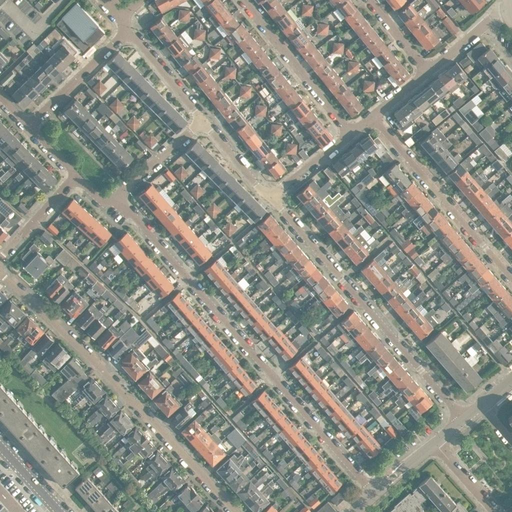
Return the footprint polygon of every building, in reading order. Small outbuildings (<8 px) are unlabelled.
[(185,0),(154,0),(154,1),(155,1),(161,12),(185,0)] [(219,0),(210,0),(205,5),(212,14),(224,5),(219,0)] [(260,0),(259,1),(260,1),(267,10),(278,1),(277,0),(260,0)] [(346,0),(337,7),(345,17),(356,8),(349,0),(346,0)] [(387,0),(390,4),(392,6),(394,8),(404,0),(387,0)] [(412,0),(397,12),(405,21),(416,12),(412,7),(420,1),(418,0),(412,0)] [(438,6),(433,0),(431,0),(428,3),(433,9),(438,6)] [(465,0),(462,3),(469,12),(473,9),(475,12),(483,5),(481,2),(483,0),(465,0)] [(286,11),(278,1),(267,10),(275,20),(286,11)] [(56,24),(60,28),(83,51),(89,44),(90,45),(104,32),(97,25),(98,24),(76,3),(61,18),(56,24)] [(212,14),(220,24),(231,14),(224,5),(212,14)] [(444,14),(439,7),(435,11),(440,17),(444,14)] [(297,18),(289,8),(286,11),(275,20),(282,29),(294,20),(297,18)] [(356,8),(345,17),(352,27),(363,17),(356,8)] [(422,8),(416,12),(405,21),(412,30),(423,21),(419,15),(424,11),(422,8)] [(199,18),(202,22),(207,18),(204,13),(199,18)] [(239,24),(231,14),(220,24),(228,33),(229,32),(239,24)] [(412,30),(419,39),(430,30),(427,25),(435,18),(431,14),(423,21),(412,30)] [(150,26),(158,36),(169,27),(161,17),(150,26)] [(352,27),(360,36),(371,27),(363,17),(352,27)] [(453,34),(458,30),(447,17),(441,21),(453,34)] [(301,30),(294,20),(282,29),(290,39),(301,30)] [(240,22),(239,24),(229,32),(237,41),(248,32),(240,22)] [(177,37),(169,27),(158,36),(165,46),(177,37)] [(371,27),(360,36),(367,46),(379,36),(371,27)] [(54,29),(46,36),(50,40),(54,36),(57,39),(60,36),(54,29)] [(298,48),(309,39),(301,30),(290,39),(298,48)] [(430,30),(419,39),(427,49),(431,45),(435,49),(441,43),(438,39),(430,30)] [(244,51),(256,42),(248,32),(237,41),(244,51)] [(165,46),(173,55),(184,46),(187,44),(179,34),(177,37),(165,46)] [(367,46),(375,55),(386,46),(379,36),(367,46)] [(317,49),(309,39),(298,48),(305,58),(317,49)] [(263,51),(256,42),(244,51),(252,60),(263,51)] [(466,55),(467,55),(472,62),(477,58),(485,67),(497,57),(489,47),(487,49),(481,42),(481,43),(467,54),(466,55)] [(63,45),(55,52),(67,64),(74,56),(63,45)] [(173,55),(181,65),(182,64),(182,63),(192,56),(192,55),(184,46),(173,55)] [(386,46),(375,55),(383,65),(394,55),(386,46)] [(355,56),(349,48),(345,52),(346,53),(345,54),(350,59),(355,56)] [(313,67),(324,58),(317,49),(305,58),(313,67)] [(260,70),(271,61),(263,51),(252,60),(260,70)] [(59,71),(67,64),(55,52),(48,59),(59,71)] [(115,71),(126,60),(117,52),(106,63),(115,71)] [(193,54),(192,55),(192,56),(182,63),(182,64),(190,73),(201,64),(193,54)] [(383,65),(390,74),(402,65),(394,55),(383,65)] [(467,55),(458,62),(462,66),(467,72),(472,68),(469,64),(472,62),(467,55)] [(327,56),(324,58),(313,67),(321,77),(332,68),(328,63),(331,61),(327,56)] [(504,66),(497,57),(485,67),(482,69),(490,78),(492,76),(504,66)] [(41,66),(52,78),(59,71),(48,59),(41,66)] [(135,69),(126,60),(115,71),(124,80),(135,69)] [(190,73),(197,82),(209,73),(212,70),(205,61),(201,64),(190,73)] [(279,70),(271,61),(260,70),(267,79),(279,70)] [(465,73),(456,63),(447,70),(456,81),(465,73)] [(398,84),(410,75),(402,65),(390,74),(398,84)] [(45,85),(52,78),(41,66),(34,73),(45,85)] [(507,70),(504,66),(492,76),(490,78),(488,79),(491,83),(491,85),(493,87),(495,88),(496,87),(511,75),(511,72),(509,70),(507,70)] [(328,86),(340,77),(332,68),(321,77),(328,86)] [(135,69),(124,80),(133,89),(144,78),(135,69)] [(275,89),(286,80),(279,70),(267,79),(275,89)] [(451,85),(456,81),(447,70),(438,77),(447,88),(449,91),(453,88),(451,85)] [(27,80),(38,92),(45,85),(34,73),(27,80)] [(209,73),(197,82),(205,92),(216,83),(209,73)] [(7,74),(0,81),(4,85),(7,82),(11,78),(9,76),(7,74)] [(511,89),(511,75),(500,85),(496,87),(499,90),(498,91),(503,97),(507,94),(511,89)] [(347,87),(340,77),(328,86),(336,96),(347,87)] [(438,77),(429,84),(438,95),(441,98),(449,91),(447,88),(438,77)] [(152,86),(144,78),(133,89),(141,97),(152,86)] [(31,99),(38,92),(27,80),(19,87),(31,99)] [(294,89),(286,80),(275,89),(283,98),(294,89)] [(92,87),(96,91),(103,84),(99,81),(92,87)] [(205,92),(213,101),(224,92),(216,83),(205,92)] [(96,91),(99,95),(106,88),(103,84),(96,91)] [(429,84),(420,92),(429,102),(432,105),(441,98),(438,95),(429,84)] [(478,90),(474,84),(470,89),(475,93),(478,90)] [(150,106),(161,95),(152,86),(141,97),(150,106)] [(12,94),(23,106),(31,99),(19,87),(12,94)] [(343,105),(355,96),(347,87),(336,96),(343,105)] [(290,108),(302,99),(294,89),(283,98),(290,108)] [(511,99),(511,89),(507,94),(503,97),(506,100),(510,97),(511,99)] [(224,92),(213,101),(220,111),(232,102),(224,92)] [(420,92),(412,99),(420,110),(423,113),(432,105),(429,102),(420,92)] [(169,104),(161,95),(150,106),(158,115),(169,104)] [(363,106),(355,96),(343,105),(351,115),(363,106)] [(460,97),(456,99),(460,105),(464,102),(460,97)] [(109,105),(112,108),(119,101),(116,98),(109,105)] [(64,111),(72,118),(80,110),(83,107),(76,99),(64,111)] [(309,108),(302,99),(290,108),(298,117),(309,108)] [(420,110),(412,99),(403,106),(414,120),(423,113),(420,110)] [(456,99),(452,103),(457,108),(460,105),(456,99)] [(470,99),(458,109),(463,115),(471,109),(475,105),(471,99),(470,99)] [(119,101),(112,108),(116,112),(123,105),(119,101)] [(220,111),(228,120),(239,111),(232,102),(220,111)] [(167,123),(178,112),(169,104),(158,115),(167,123)] [(415,121),(414,120),(403,106),(394,113),(397,118),(393,121),(402,131),(415,121)] [(72,118),(78,125),(90,114),(86,109),(83,107),(80,110),(72,118)] [(306,127),(317,118),(309,108),(298,117),(306,127)] [(443,111),(438,113),(443,119),(449,114),(445,109),(443,111)] [(471,109),(463,115),(471,124),(476,119),(478,118),(471,109)] [(239,111),(228,120),(236,130),(247,121),(239,111)] [(464,121),(455,111),(451,115),(460,125),(464,121)] [(187,121),(178,112),(167,123),(176,132),(187,121)] [(438,123),(443,119),(438,113),(432,121),(435,125),(438,123)] [(90,114),(78,125),(85,132),(97,121),(90,114)] [(126,122),(130,126),(137,119),(133,115),(126,122)] [(325,127),(317,118),(306,127),(313,136),(325,127)] [(130,126),(133,130),(140,123),(137,119),(130,126)] [(471,124),(477,131),(482,126),(476,119),(471,124)] [(104,128),(97,121),(85,132),(92,139),(104,128)] [(236,130),(243,139),(255,130),(247,121),(236,130)] [(470,129),(464,121),(460,125),(466,132),(470,129)] [(420,128),(421,128),(424,133),(425,134),(428,131),(425,125),(420,128)] [(332,137),(325,127),(313,136),(309,140),(312,145),(317,141),(321,146),(332,137)] [(420,142),(429,152),(445,138),(436,127),(431,131),(431,132),(420,142)] [(92,139),(99,147),(111,135),(104,128),(92,139)] [(411,136),(415,140),(424,133),(421,128),(411,136)] [(484,128),(479,133),(486,142),(492,137),(484,128)] [(0,145),(2,147),(14,136),(7,129),(0,134),(0,145)] [(119,138),(121,140),(129,132),(127,130),(119,138)] [(255,130),(243,139),(251,149),(262,140),(255,130)] [(472,131),(468,135),(474,142),(479,138),(472,131)] [(143,140),(147,143),(154,136),(150,133),(143,140)] [(118,142),(111,135),(99,147),(106,154),(118,142)] [(372,139),(369,135),(359,142),(368,153),(370,156),(375,152),(379,157),(386,165),(393,159),(386,151),(387,150),(376,136),(372,139)] [(5,158),(9,154),(21,143),(14,136),(2,147),(0,148),(0,154),(4,159),(5,158)] [(157,140),(154,136),(147,143),(150,147),(157,140)] [(492,137),(486,142),(494,151),(499,146),(492,137)] [(429,152),(437,162),(448,152),(445,148),(451,144),(445,138),(429,152)] [(185,151),(194,160),(205,149),(196,140),(185,151)] [(251,149),(259,158),(270,149),(262,140),(251,149)] [(106,154),(113,161),(125,150),(118,142),(106,154)] [(368,153),(359,142),(350,149),(359,160),(368,153)] [(9,154),(5,158),(8,160),(12,157),(16,161),(28,150),(21,143),(9,154)] [(479,146),(485,155),(489,151),(483,143),(479,146)] [(494,151),(503,162),(509,157),(499,146),(494,151)] [(213,158),(205,149),(194,160),(202,169),(213,158)] [(259,158),(266,168),(278,159),(270,149),(259,158)] [(304,160),(308,157),(302,149),(298,152),(304,160)] [(350,149),(341,157),(350,168),(355,174),(362,168),(357,162),(359,160),(350,149)] [(16,161),(23,169),(34,157),(28,150),(16,161)] [(132,157),(125,150),(113,161),(121,168),(122,167),(123,167),(126,164),(125,164),(132,157)] [(489,151),(485,155),(490,160),(494,157),(489,151)] [(448,152),(437,162),(446,172),(457,162),(457,161),(461,158),(458,154),(454,158),(448,152)] [(292,154),(290,155),(296,162),(299,159),(296,154),(292,154)] [(466,163),(471,159),(468,155),(447,173),(454,181),(466,171),(470,168),(466,163)] [(23,169),(30,176),(41,164),(34,157),(23,169)] [(350,168),(341,157),(332,164),(341,175),(350,168)] [(222,166),(213,158),(202,169),(211,177),(222,166)] [(285,169),(278,159),(266,168),(274,178),(285,169)] [(498,169),(502,166),(497,160),(494,164),(498,169)] [(403,173),(394,163),(382,174),(390,184),(393,181),(403,173)] [(34,180),(37,183),(48,172),(41,164),(30,176),(24,182),(28,186),(34,180)] [(11,166),(0,176),(0,178),(3,181),(15,170),(11,166)] [(220,186),(231,175),(222,166),(211,177),(220,186)] [(177,177),(185,170),(182,167),(174,173),(177,177)] [(330,178),(335,174),(328,167),(323,171),(330,178)] [(470,176),(466,171),(454,181),(461,189),(482,171),(479,168),(470,176)] [(188,174),(185,170),(177,177),(181,181),(188,174)] [(56,179),(48,172),(37,183),(44,190),(51,184),(54,181),(56,179)] [(365,185),(374,178),(372,176),(370,172),(361,180),(365,185)] [(398,193),(401,190),(411,182),(404,175),(403,173),(393,181),(390,184),(398,193)] [(239,184),(231,175),(220,186),(228,195),(239,184)] [(478,175),(461,189),(467,196),(479,186),(480,186),(484,182),(478,175)] [(308,184),(296,194),(303,202),(315,192),(311,187),(320,179),(317,176),(308,184)] [(187,184),(189,188),(198,183),(195,179),(187,184)] [(412,181),(411,182),(401,190),(398,193),(390,199),(393,203),(398,199),(401,204),(406,199),(418,189),(412,181)] [(467,196),(474,204),(486,193),(495,186),(492,182),(483,190),(480,186),(479,186),(467,196)] [(324,183),(315,192),(303,202),(309,210),(321,199),(318,196),(323,191),(327,187),(324,183)] [(139,195),(146,202),(158,192),(162,189),(158,185),(155,188),(151,184),(139,195)] [(237,203),(248,192),(239,184),(228,195),(237,203)] [(356,184),(350,189),(355,194),(359,190),(356,184)] [(193,195),(201,189),(198,185),(190,192),(193,195)] [(355,194),(363,204),(368,200),(363,195),(368,191),(364,186),(359,190),(355,194)] [(495,186),(486,193),(474,204),(480,211),(492,201),(489,197),(498,189),(495,186)] [(204,192),(201,189),(193,195),(197,199),(204,192)] [(425,196),(418,189),(406,199),(401,204),(405,208),(401,212),(404,215),(413,207),(425,196)] [(146,202),(152,210),(165,199),(158,192),(146,202)] [(237,203),(245,212),(257,201),(248,192),(237,203)] [(328,200),(325,203),(321,199),(309,210),(316,217),(328,207),(340,196),(338,193),(329,201),(328,200)] [(495,199),(492,201),(480,211),(487,219),(508,201),(511,197),(509,194),(501,201),(498,203),(495,199)] [(340,196),(328,207),(316,217),(322,225),(334,214),(340,209),(336,204),(343,199),(340,196)] [(406,218),(415,210),(419,214),(432,204),(425,196),(413,207),(404,215),(406,218)] [(357,208),(361,205),(354,197),(350,200),(357,208)] [(0,212),(6,217),(13,209),(1,199),(0,199),(0,208),(2,210),(0,212)] [(62,211),(69,218),(80,206),(73,199),(62,211)] [(165,199),(152,210),(159,218),(171,207),(165,199)] [(371,213),(375,209),(368,200),(363,204),(371,213)] [(254,221),(265,210),(257,201),(245,212),(254,221)] [(159,218),(165,225),(178,214),(174,211),(178,207),(175,203),(171,207),(159,218)] [(210,214),(217,207),(214,204),(206,210),(210,214)] [(418,229),(426,222),(438,212),(432,204),(419,214),(423,219),(416,226),(418,229)] [(487,219),(493,227),(506,216),(502,212),(507,208),(504,204),(499,209),(487,219)] [(362,217),(363,216),(368,212),(361,205),(357,208),(356,209),(362,217)] [(69,218),(77,224),(80,221),(88,212),(80,206),(69,218)] [(220,211),(217,207),(210,214),(213,218),(220,211)] [(374,215),(381,222),(384,219),(390,214),(383,207),(374,215)] [(9,222),(10,219),(15,224),(21,217),(13,209),(6,217),(5,218),(9,222)] [(340,209),(334,214),(322,225),(329,232),(341,222),(350,214),(348,211),(345,214),(340,209)] [(88,212),(80,221),(77,224),(84,231),(95,219),(88,212)] [(370,223),(374,219),(368,212),(363,216),(370,223)] [(427,235),(432,230),(445,219),(438,212),(426,222),(418,229),(417,230),(418,231),(421,228),(427,235)] [(506,216),(493,227),(500,235),(511,224),(511,213),(510,212),(506,216)] [(260,228),(264,232),(276,221),(269,213),(248,232),(251,236),(260,228)] [(178,214),(165,225),(172,233),(184,222),(178,214)] [(353,217),(350,214),(341,222),(329,232),(335,240),(348,229),(344,225),(353,217)] [(9,222),(5,218),(0,223),(0,240),(3,238),(7,233),(1,228),(4,226),(9,222)] [(172,233),(179,240),(191,230),(187,225),(191,222),(189,218),(184,222),(172,233)] [(102,226),(95,219),(84,231),(92,238),(102,226)] [(427,242),(430,245),(439,237),(451,227),(445,219),(432,230),(437,234),(427,242)] [(283,229),(276,221),(264,232),(268,236),(258,244),(261,247),(270,239),(283,229)] [(225,232),(233,226),(230,222),(222,229),(225,232)] [(511,224),(500,235),(501,236),(502,237),(511,228),(511,224)] [(356,230),(353,225),(348,229),(335,240),(342,247),(354,237),(359,232),(363,229),(361,226),(356,230)] [(99,245),(110,233),(102,226),(92,238),(99,245)] [(236,229),(233,226),(225,232),(228,236),(236,229)] [(381,226),(374,233),(378,238),(386,232),(381,226)] [(441,249),(446,245),(458,234),(451,227),(439,237),(430,245),(433,248),(437,244),(441,249)] [(394,237),(398,233),(394,228),(390,232),(394,237)] [(511,228),(502,237),(509,245),(511,242),(511,228)] [(283,229),(270,239),(261,247),(264,250),(273,242),(277,247),(289,236),(283,229)] [(191,230),(179,240),(185,248),(197,237),(191,230)] [(44,231),(39,235),(38,237),(47,245),(53,239),(44,231)] [(121,250),(133,240),(126,232),(114,243),(121,250)] [(359,232),(354,237),(342,247),(349,255),(361,244),(365,240),(366,240),(359,232)] [(400,244),(405,240),(398,233),(394,237),(400,244)] [(440,257),(443,260),(452,252),(464,242),(458,234),(446,245),(450,249),(440,257)] [(284,254),(296,244),(289,236),(277,247),(281,251),(272,259),(275,263),(284,254)] [(185,248),(192,255),(204,245),(197,237),(185,248)] [(242,250),(247,246),(240,239),(236,242),(242,250)] [(406,251),(412,245),(407,239),(400,245),(406,251)] [(140,247),(133,240),(121,250),(127,258),(140,247)] [(365,240),(361,244),(349,255),(355,263),(376,244),(374,241),(369,245),(365,240)] [(452,252),(443,260),(446,263),(455,255),(459,260),(471,249),(464,242),(452,252)] [(26,262),(22,265),(36,279),(54,260),(48,255),(45,259),(37,251),(39,249),(33,243),(29,248),(30,249),(21,258),(26,262)] [(302,252),(296,244),(284,254),(275,263),(277,266),(287,258),(290,262),(302,252)] [(390,248),(393,253),(398,248),(395,244),(390,248)] [(204,245),(192,255),(198,263),(211,252),(204,245)] [(134,266),(146,255),(140,247),(127,258),(134,266)] [(64,265),(65,264),(72,256),(63,248),(55,257),(64,265)] [(413,259),(418,255),(412,248),(407,252),(413,259)] [(454,272),(456,276),(477,257),(471,249),(459,260),(463,265),(454,272)] [(397,253),(403,260),(406,257),(400,250),(397,253)] [(373,258),(361,269),(367,277),(379,266),(384,262),(385,261),(381,257),(385,254),(382,251),(373,258)] [(309,259),(302,252),(290,262),(294,266),(285,274),(287,277),(309,259)] [(90,259),(86,255),(82,261),(85,264),(90,259)] [(153,262),(146,255),(134,266),(137,269),(133,273),(136,277),(140,273),(153,262)] [(75,271),(81,265),(72,256),(65,264),(74,272),(75,271)] [(255,256),(251,260),(256,265),(260,261),(255,256)] [(425,263),(419,256),(414,260),(420,267),(425,263)] [(403,260),(401,261),(408,268),(413,264),(406,257),(403,260)] [(216,259),(204,270),(211,277),(223,267),(216,259)] [(287,277),(290,281),(299,273),(303,277),(315,267),(309,259),(287,277)] [(470,273),(474,278),(486,267),(479,259),(467,270),(468,270),(458,278),(461,281),(470,273)] [(96,266),(93,262),(88,267),(92,271),(96,267),(96,266)] [(147,281),(159,270),(153,262),(140,273),(147,281)] [(384,262),(379,266),(367,277),(374,284),(386,274),(391,270),(384,262)] [(414,276),(415,275),(419,271),(413,264),(408,268),(408,269),(414,276)] [(81,265),(75,271),(83,278),(84,278),(89,272),(81,265)] [(101,269),(97,265),(96,266),(96,267),(92,271),(96,274),(101,269)] [(211,277),(217,285),(230,274),(223,267),(211,277)] [(256,271),(252,267),(248,271),(255,279),(259,275),(256,271)] [(322,274),(315,267),(303,277),(307,282),(298,290),(301,293),(310,285),(322,274)] [(478,283),(469,291),(472,293),(481,285),(493,275),(486,267),(474,278),(478,283)] [(166,277),(159,270),(147,281),(144,284),(150,291),(154,288),(166,277)] [(264,275),(269,280),(272,277),(274,276),(269,270),(264,275)] [(391,270),(386,274),(374,284),(380,292),(393,281),(389,277),(393,273),(391,270)] [(433,281),(437,277),(432,270),(427,275),(433,281)] [(421,283),(426,279),(419,271),(415,275),(421,283)] [(89,272),(84,278),(92,285),(97,280),(89,272)] [(230,274),(217,285),(224,293),(236,282),(230,274)] [(328,282),(322,274),(310,285),(301,293),(303,296),(308,292),(312,296),(313,295),(316,292),(328,282)] [(46,291),(46,293),(50,297),(63,284),(66,281),(59,275),(56,278),(45,290),(46,291)] [(259,275),(255,279),(261,286),(265,283),(259,275)] [(455,307),(458,311),(484,289),(487,293),(499,282),(493,275),(481,285),(472,293),(455,307)] [(160,296),(173,285),(166,277),(154,288),(160,296)] [(273,285),(277,282),(272,277),(269,280),(273,285)] [(380,292),(387,299),(399,289),(408,281),(405,278),(401,282),(397,277),(393,281),(380,292)] [(440,290),(444,287),(437,279),(433,282),(440,290)] [(105,288),(97,280),(92,285),(90,287),(99,295),(105,288)] [(56,301),(58,302),(72,287),(66,281),(63,284),(50,297),(54,301),(56,301)] [(408,281),(399,289),(387,299),(394,307),(406,296),(402,292),(411,284),(408,281)] [(224,293),(230,300),(243,289),(236,282),(224,293)] [(335,289),(328,282),(316,292),(313,295),(317,299),(306,309),(309,312),(313,308),(323,300),(335,289)] [(487,293),(494,301),(506,290),(499,282),(487,293)] [(269,287),(265,283),(261,286),(268,294),(272,290),(269,287)] [(105,288),(99,295),(103,299),(106,296),(113,302),(116,299),(109,292),(105,288)] [(243,289),(230,300),(237,308),(249,297),(243,289)] [(325,303),(329,307),(341,297),(335,289),(323,300),(313,308),(316,310),(325,303)] [(449,300),(451,298),(445,290),(442,292),(449,300)] [(497,304),(500,308),(511,298),(511,296),(506,290),(494,301),(483,310),(486,313),(497,304)] [(169,306),(173,310),(185,300),(178,292),(160,307),(164,312),(168,309),(167,308),(169,306)] [(62,306),(62,307),(66,312),(78,299),(72,293),(61,305),(62,306)] [(419,293),(410,301),(406,296),(394,307),(400,315),(412,304),(421,296),(419,293)] [(81,296),(78,299),(66,312),(70,316),(72,316),(74,317),(88,302),(81,296)] [(132,308),(136,304),(132,301),(133,300),(130,296),(124,301),(132,308)] [(424,299),(421,296),(412,304),(400,315),(407,322),(419,312),(415,307),(424,299)] [(453,296),(451,298),(449,300),(454,306),(458,302),(453,296)] [(237,308),(243,315),(256,305),(249,297),(237,308)] [(327,323),(348,305),(341,297),(329,307),(333,312),(324,320),(327,323)] [(499,322),(507,316),(511,311),(511,298),(500,308),(493,315),(499,322)] [(11,301),(10,300),(0,310),(0,321),(2,323),(17,307),(14,304),(15,304),(12,300),(11,301)] [(192,307),(185,300),(173,310),(180,318),(192,307)] [(295,311),(300,306),(294,300),(289,304),(295,311)] [(448,310),(452,307),(446,301),(442,304),(448,310)] [(77,323),(79,325),(81,324),(84,328),(95,316),(97,318),(107,308),(103,305),(98,310),(92,304),(76,320),(77,321),(77,323)] [(116,319),(126,308),(123,305),(113,317),(116,319)] [(256,305),(243,315),(250,323),(262,312),(256,305)] [(472,306),(466,312),(462,315),(467,321),(470,318),(469,316),(471,314),(476,311),(472,306)] [(20,308),(19,309),(17,307),(2,323),(0,325),(0,330),(2,332),(10,322),(13,325),(24,313),(23,312),(24,311),(20,308)] [(198,315),(192,307),(180,318),(174,322),(177,326),(182,321),(186,325),(198,315)] [(432,308),(423,316),(419,312),(407,322),(413,330),(430,315),(434,311),(432,308)] [(347,328),(360,318),(353,310),(335,325),(342,333),(347,328)] [(500,327),(510,319),(511,321),(511,311),(507,316),(498,324),(500,327)] [(250,323),(257,330),(269,320),(262,312),(250,323)] [(291,313),(287,316),(294,324),(298,321),(291,313)] [(87,330),(87,331),(87,333),(89,335),(91,335),(95,338),(105,327),(106,327),(112,320),(108,317),(106,319),(102,314),(87,330)] [(193,333),(205,322),(198,315),(186,325),(193,333)] [(437,323),(430,315),(413,330),(420,337),(437,323)] [(28,317),(27,316),(16,329),(21,333),(17,338),(20,341),(35,324),(32,321),(32,319),(30,317),(28,317)] [(152,328),(156,325),(149,318),(145,321),(148,324),(152,328)] [(366,325),(360,318),(347,328),(342,333),(348,340),(349,340),(354,336),(366,325)] [(478,327),(472,319),(468,323),(475,330),(478,327)] [(257,330),(263,338),(265,337),(265,336),(275,327),(269,320),(257,330)] [(294,324),(301,332),(305,328),(298,321),(294,324)] [(211,330),(205,322),(193,333),(188,336),(191,340),(196,336),(199,340),(211,330)] [(276,326),(275,327),(265,336),(265,337),(271,344),(283,334),(281,331),(285,328),(281,323),(277,327),(276,326)] [(312,323),(308,326),(314,334),(318,330),(312,323)] [(40,327),(39,327),(35,324),(20,341),(23,344),(28,339),(32,343),(43,331),(42,330),(42,329),(40,327)] [(119,335),(120,336),(130,327),(130,326),(128,324),(122,331),(120,329),(119,331),(111,324),(97,340),(98,341),(98,342),(99,344),(101,344),(105,348),(117,335),(118,336),(119,335)] [(361,343),(373,333),(366,325),(354,336),(349,340),(348,340),(345,343),(347,346),(356,339),(361,343)] [(130,343),(134,340),(138,336),(130,327),(120,336),(111,345),(112,347),(108,351),(110,352),(110,354),(112,356),(113,356),(115,357),(121,351),(130,342),(130,343)] [(480,328),(475,332),(480,338),(481,338),(485,334),(480,328)] [(144,341),(152,349),(159,343),(146,329),(138,336),(134,340),(139,346),(144,341)] [(218,337),(211,330),(199,340),(194,345),(197,348),(202,344),(206,348),(218,337)] [(425,344),(446,367),(460,355),(440,331),(425,344)] [(48,336),(45,333),(17,363),(21,367),(32,356),(37,350),(41,354),(53,340),(52,339),(52,338),(49,336),(48,336)] [(379,341),(373,333),(361,343),(364,348),(355,356),(358,359),(367,351),(379,341)] [(271,344),(278,352),(290,342),(283,334),(271,344)] [(481,338),(480,338),(487,346),(491,342),(492,341),(486,334),(485,334),(481,338)] [(11,338),(7,335),(2,341),(0,343),(0,347),(1,349),(11,338)] [(323,336),(319,339),(326,347),(330,344),(323,336)] [(224,345),(218,337),(206,348),(212,355),(224,345)] [(123,361),(121,363),(124,367),(124,369),(126,371),(128,371),(141,359),(145,356),(137,348),(139,346),(134,340),(130,343),(130,342),(121,351),(125,355),(121,359),(123,361)] [(374,359),(386,348),(379,341),(367,351),(358,359),(361,362),(370,355),(374,359)] [(296,349),(290,342),(278,352),(285,359),(296,349)] [(330,344),(326,347),(332,354),(337,350),(338,350),(331,342),(330,344)] [(65,351),(58,343),(46,356),(57,367),(69,354),(65,351)] [(494,353),(498,350),(492,343),(488,346),(494,353)] [(219,363),(231,353),(224,345),(212,355),(219,363)] [(392,356),(386,348),(374,359),(378,363),(369,371),(371,374),(380,366),(392,356)] [(337,350),(332,354),(339,362),(344,358),(337,350)] [(503,365),(504,364),(508,362),(498,350),(494,353),(493,354),(503,365)] [(17,363),(20,360),(10,351),(7,354),(17,363)] [(238,360),(231,353),(219,363),(225,370),(225,371),(236,361),(236,362),(238,360)] [(304,354),(289,367),(295,375),(308,364),(311,361),(304,354)] [(466,391),(473,385),(481,378),(460,355),(446,367),(466,391)] [(84,369),(80,363),(73,356),(60,368),(69,378),(51,395),(60,403),(87,377),(82,371),(84,369)] [(141,359),(128,371),(136,380),(151,365),(154,365),(158,361),(154,356),(145,364),(141,359)] [(184,366),(188,363),(181,356),(178,359),(184,366)] [(387,374),(399,363),(392,356),(380,366),(371,374),(374,377),(383,369),(387,374)] [(344,358),(339,362),(346,370),(350,366),(344,358)] [(224,371),(231,379),(242,369),(236,362),(236,361),(225,371),(225,370),(224,371)] [(188,363),(184,366),(191,374),(195,370),(191,366),(188,363)] [(405,371),(399,363),(387,374),(391,378),(382,386),(385,389),(393,381),(405,371)] [(314,372),(308,364),(295,375),(302,383),(314,372)] [(175,378),(179,374),(183,371),(180,367),(172,374),(175,378)] [(137,381),(144,389),(157,377),(150,369),(137,381)] [(249,377),(242,369),(231,379),(237,387),(249,377)] [(302,383),(308,390),(321,380),(318,376),(321,373),(317,369),(314,372),(302,383)] [(202,378),(195,370),(191,374),(198,381),(202,378)] [(191,379),(183,371),(179,374),(188,383),(191,379)] [(412,378),(405,371),(393,381),(385,389),(382,391),(385,395),(392,389),(395,393),(412,378)] [(356,374),(352,377),(359,385),(363,382),(356,374)] [(36,381),(41,385),(46,380),(41,376),(36,381)] [(90,377),(80,387),(84,391),(74,400),(77,403),(97,385),(97,384),(97,383),(95,381),(94,381),(90,377)] [(157,377),(144,389),(152,397),(165,386),(168,382),(165,379),(161,382),(157,377)] [(256,384),(249,377),(237,387),(244,394),(256,384)] [(205,389),(208,385),(202,378),(198,381),(205,389)] [(418,386),(412,378),(395,393),(394,394),(398,398),(395,401),(397,404),(418,386)] [(196,392),(200,389),(191,379),(188,383),(196,392)] [(321,380),(308,390),(315,398),(327,387),(321,380)] [(0,410),(2,408),(13,398),(0,383),(0,410)] [(153,399),(161,407),(174,395),(170,391),(173,388),(170,384),(153,399)] [(315,398),(322,405),(334,395),(330,391),(334,388),(331,384),(327,387),(315,398)] [(99,385),(98,385),(97,385),(77,403),(80,406),(86,401),(89,405),(104,392),(101,389),(101,387),(99,385)] [(215,393),(208,385),(205,389),(211,396),(215,393)] [(413,404),(425,393),(418,386),(397,404),(400,407),(409,399),(413,404)] [(201,390),(197,393),(201,398),(205,394),(201,390)] [(255,405),(258,408),(270,398),(263,390),(248,403),(252,407),(255,405)] [(328,413),(333,408),(340,402),(337,399),(340,396),(337,392),(334,395),(322,405),(324,408),(328,413)] [(432,401),(425,393),(413,404),(417,408),(408,416),(411,420),(420,412),(432,401)] [(104,408),(112,401),(111,400),(111,399),(110,397),(108,397),(105,394),(94,403),(98,408),(87,419),(90,421),(104,408)] [(174,395),(161,407),(168,415),(181,403),(174,395)] [(203,407),(210,401),(206,396),(199,403),(203,407)] [(377,405),(380,402),(375,397),(372,400),(377,405)] [(35,422),(13,398),(2,408),(0,410),(0,416),(7,423),(5,425),(7,428),(9,426),(19,437),(35,422)] [(258,408),(265,416),(277,406),(270,398),(258,408)] [(344,399),(340,402),(333,408),(328,413),(335,420),(347,410),(344,407),(348,404),(344,399)] [(112,402),(112,401),(104,408),(90,421),(88,423),(91,427),(100,418),(104,414),(108,418),(119,408),(115,405),(115,404),(114,402),(112,402)] [(185,405),(170,418),(179,427),(195,412),(190,407),(191,406),(188,402),(185,405)] [(214,408),(211,405),(206,409),(208,413),(214,408)] [(283,413),(279,408),(277,406),(265,416),(271,424),(283,413)] [(124,413),(123,413),(120,410),(106,423),(109,427),(99,436),(97,434),(93,438),(98,443),(127,417),(126,417),(126,415),(124,413)] [(347,410),(335,420),(341,428),(353,417),(347,410)] [(389,411),(385,415),(390,420),(394,416),(389,411)] [(290,421),(283,413),(271,424),(278,431),(290,421)] [(129,418),(127,418),(127,417),(98,443),(104,451),(107,448),(103,444),(114,434),(119,430),(123,435),(133,425),(130,421),(130,420),(129,418)] [(360,425),(353,417),(341,428),(348,436),(350,434),(349,434),(360,425)] [(181,431),(189,439),(202,428),(197,423),(194,419),(181,431)] [(392,423),(399,430),(403,426),(397,419),(392,423)] [(284,439),(296,428),(290,421),(278,431),(284,439)] [(40,461),(56,446),(35,422),(19,437),(28,447),(26,449),(29,452),(31,450),(40,461)] [(349,434),(350,434),(356,442),(368,431),(361,424),(360,425),(349,434)] [(218,429),(215,425),(210,429),(214,433),(218,429)] [(135,426),(124,436),(128,440),(112,455),(114,458),(116,457),(126,447),(131,443),(141,433),(141,432),(139,429),(138,430),(135,426)] [(396,433),(389,426),(385,429),(392,437),(396,433)] [(209,436),(202,428),(189,439),(197,447),(209,436)] [(235,428),(226,436),(236,448),(245,440),(235,428)] [(303,436),(296,428),(284,439),(291,446),(303,436)] [(374,439),(368,431),(356,442),(363,449),(374,439)] [(127,460),(148,441),(141,433),(131,443),(126,447),(130,452),(125,457),(127,460)] [(217,444),(209,436),(197,447),(204,456),(217,444)] [(309,443),(303,436),(291,446),(297,454),(309,443)] [(381,447),(374,439),(363,449),(369,457),(381,447)] [(149,441),(149,442),(148,441),(127,460),(122,464),(125,467),(126,468),(137,458),(144,458),(155,448),(152,445),(153,445),(149,441)] [(253,448),(248,442),(243,446),(249,452),(253,448)] [(316,451),(309,443),(297,454),(294,457),(298,460),(301,458),(304,461),(316,451)] [(212,464),(224,453),(217,444),(204,456),(212,464)] [(78,470),(56,446),(40,461),(50,471),(48,473),(50,476),(52,474),(62,485),(78,470)] [(249,452),(254,458),(258,454),(253,448),(249,452)] [(149,464),(145,468),(148,471),(163,457),(162,457),(162,455),(161,453),(159,453),(156,450),(145,460),(149,464)] [(307,472),(310,469),(311,469),(321,460),(323,459),(316,451),(304,461),(298,466),(301,469),(303,467),(307,472)] [(231,468),(243,457),(240,454),(237,458),(233,454),(216,469),(223,476),(227,472),(228,473),(232,469),(231,468)] [(114,458),(112,460),(119,467),(122,464),(116,457),(114,458)] [(163,458),(163,457),(148,471),(141,477),(144,481),(152,475),(151,474),(155,470),(159,474),(170,465),(166,461),(166,460),(165,458),(163,458)] [(223,476),(229,482),(241,471),(244,468),(242,465),(246,460),(243,457),(231,468),(232,469),(228,473),(227,472),(223,476)] [(312,473),(316,477),(328,467),(321,460),(311,469),(310,469),(307,472),(304,475),(306,478),(312,473)] [(241,471),(229,482),(235,490),(248,478),(244,474),(255,464),(252,461),(248,464),(244,468),(241,471)] [(174,470),(171,466),(160,476),(163,479),(145,495),(149,500),(178,474),(177,473),(177,471),(175,470),(174,470)] [(319,481),(322,485),(334,475),(328,467),(316,477),(309,483),(312,487),(319,481)] [(134,483),(137,480),(130,472),(126,475),(130,479),(134,483)] [(174,491),(184,481),(181,477),(181,476),(179,474),(178,474),(149,500),(156,508),(167,498),(162,493),(170,486),(174,491)] [(243,498),(256,487),(261,482),(266,477),(263,474),(256,480),(253,476),(236,491),(243,498)] [(413,493),(421,502),(428,496),(442,511),(446,511),(449,510),(451,511),(467,511),(458,501),(455,504),(429,474),(418,484),(418,485),(412,491),(413,493)] [(341,483),(334,475),(322,485),(329,493),(341,483)] [(83,496),(95,486),(86,476),(75,487),(83,496)] [(279,477),(276,481),(284,489),(287,486),(279,477)] [(243,498),(249,505),(253,501),(254,502),(259,497),(258,497),(270,486),(267,483),(264,486),(261,482),(256,487),(243,498)] [(184,503),(196,492),(190,486),(187,484),(176,494),(170,499),(174,504),(179,499),(184,503)] [(103,495),(95,486),(83,496),(91,505),(103,495)] [(253,501),(249,505),(255,511),(268,501),(264,497),(273,489),(270,486),(258,497),(259,497),(254,502),(253,501)] [(287,495),(292,499),(296,496),(287,486),(284,489),(280,493),(284,498),(287,495)] [(335,505),(344,497),(339,491),(330,499),(335,505)] [(201,498),(196,492),(184,503),(191,511),(204,501),(201,498)] [(425,506),(421,502),(413,493),(411,494),(409,492),(393,506),(394,507),(388,511),(421,511),(422,508),(425,506)] [(312,494),(309,496),(305,500),(312,507),(319,501),(312,494)] [(91,505),(97,511),(101,511),(111,504),(103,495),(91,505)] [(323,505),(328,511),(334,511),(336,511),(327,501),(323,505)]
